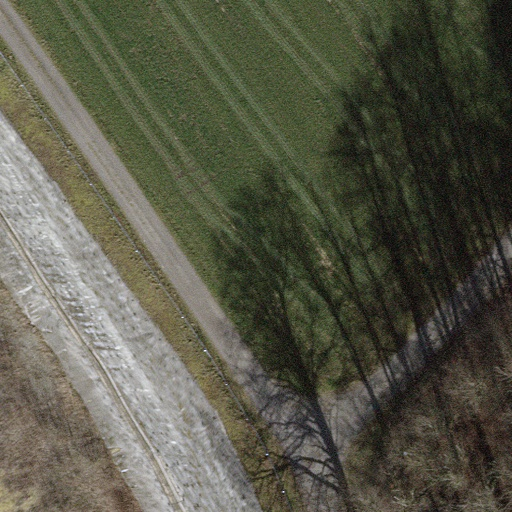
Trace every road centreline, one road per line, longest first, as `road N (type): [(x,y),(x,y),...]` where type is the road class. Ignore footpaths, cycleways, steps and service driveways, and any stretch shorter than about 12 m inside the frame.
road 1 (track): [(0,14),(302,437)]
road 2 (track): [(511,242),(302,437),(329,511)]
